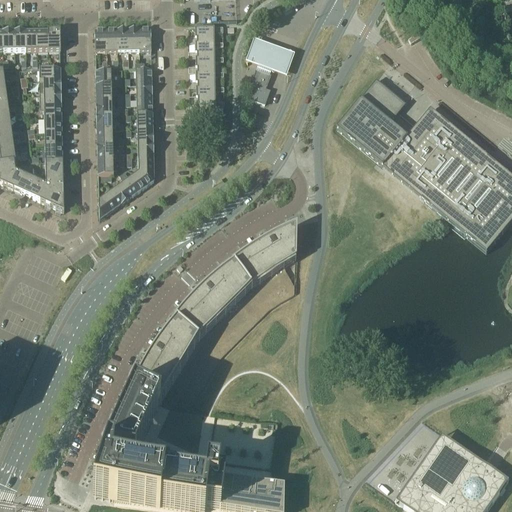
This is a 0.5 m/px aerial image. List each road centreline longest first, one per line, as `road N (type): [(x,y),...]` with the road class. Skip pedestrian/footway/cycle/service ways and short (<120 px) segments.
road 1 (tertiary): [(259,150),(99,291),(68,340),(0,503)]
road 2 (tertiary): [(28,511),(96,361),(148,276),(253,195),(280,161)]
road 3 (residential): [(65,499),(148,324),(197,267),(294,207),(302,191),(280,161)]
road 4 (residential): [(167,16),(169,186),(94,241)]
road 5 (residential): [(57,238),(85,223),(82,17)]
road 6 (residential): [(344,19),(511,150)]
road 7 (tertiary): [(326,9),(259,150)]
road 8 (tertiary): [(280,161),(344,19)]
road 9 (residential): [(0,311),(29,247),(61,261),(94,241)]
